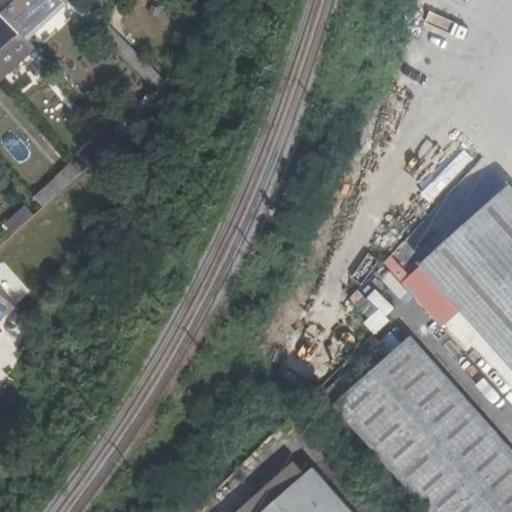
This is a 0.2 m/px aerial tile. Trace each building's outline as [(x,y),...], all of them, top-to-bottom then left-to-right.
[(23,34),(62,0),(0,0),(0,9),(7,17),(23,34)] [(90,22),(104,37),(108,24),(84,0),(79,0),(74,6),(90,22)] [(66,59),(90,39),(94,36),(85,26),(68,7),(44,28),(40,24),(28,34),(40,48),(49,41),(66,59)] [(0,76),(35,47),(23,34),(7,17),(0,22),(0,76)] [(128,78),(136,68),(104,37),(90,22),(85,26),(94,36),(90,39),(128,78)] [(136,68),(165,97),(169,85),(108,24),(104,37),(136,68)] [(80,174),(92,163),(84,153),(72,164),(80,174)] [(385,263),(417,298),(439,278),(511,360),(511,187),(509,185),(423,260),(405,240),(385,263)] [(13,232),(36,219),(29,207),(6,221),(13,232)] [(0,333),(0,332),(0,319),(15,306),(0,289),(0,333)] [(365,289),(354,299),(370,316),(381,306),(365,289)] [(377,332),(392,318),(382,307),(366,321),(377,332)] [(485,511),(510,490),(511,488),(511,448),(411,335),(407,338),(409,341),(434,365),(363,434),(431,511),(485,511)] [(359,429),(363,434),(434,365),(409,341),(337,404),(349,418),(345,422),(354,433),(359,429)] [(292,511),(284,505),(318,474),(315,472),(268,511),(292,511)] [(351,511),(318,474),(284,505),(292,511),(351,511)] [(209,501),(218,511),(266,511),(236,478),(209,501)] [(511,511),(511,489),(486,511),(511,511)]
